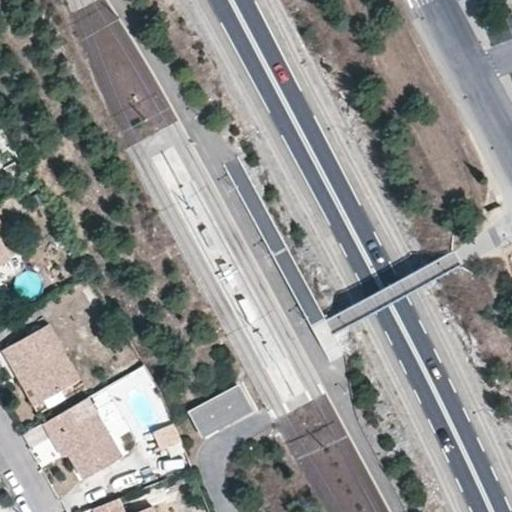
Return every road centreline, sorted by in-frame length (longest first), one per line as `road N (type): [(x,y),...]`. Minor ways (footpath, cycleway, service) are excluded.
road 1 (primary): [(495,511),(384,280),(234,0)]
road 2 (residential): [(511,135),(438,0)]
